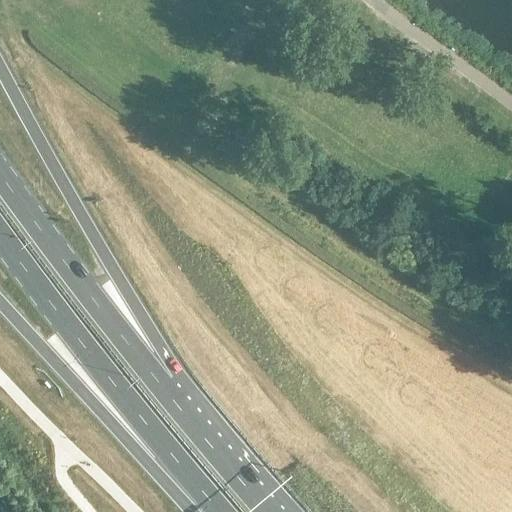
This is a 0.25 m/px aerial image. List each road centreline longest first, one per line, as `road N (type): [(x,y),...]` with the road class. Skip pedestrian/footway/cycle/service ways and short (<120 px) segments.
road 1 (primary): [(138,356),(111,270),(0,65)]
road 2 (primary): [(0,237),(155,446)]
road 3 (primary): [(138,356),(0,178)]
road 4 (primary): [(0,302),(155,446)]
road 5 (primary): [(265,511),(138,356)]
road 6 (unclassified): [(511,101),(377,0)]
